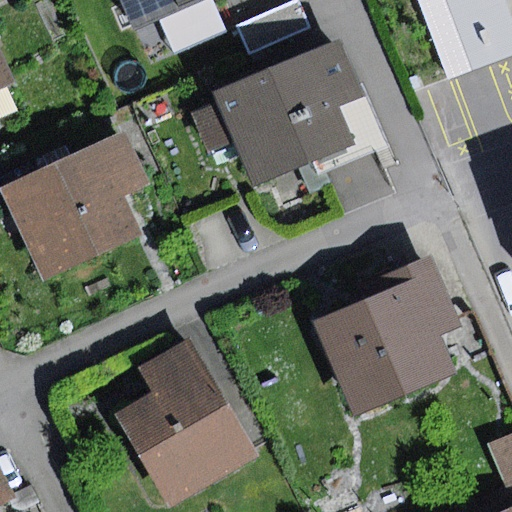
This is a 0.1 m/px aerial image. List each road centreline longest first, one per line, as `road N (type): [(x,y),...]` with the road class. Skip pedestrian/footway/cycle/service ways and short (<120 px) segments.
road 1 (residential): [(511,368),(437,198),(3,393)]
road 2 (residential): [(67,511),(3,393)]
